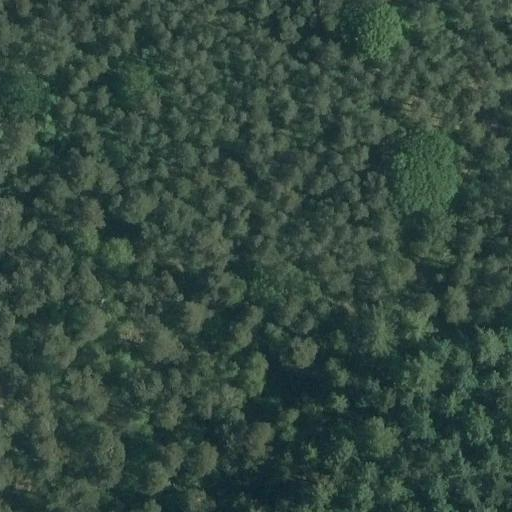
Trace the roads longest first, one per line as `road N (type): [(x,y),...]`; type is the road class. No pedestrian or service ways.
road 1 (track): [(511,340),(368,322),(96,177),(0,114)]
road 2 (track): [(511,117),(315,395),(247,511)]
